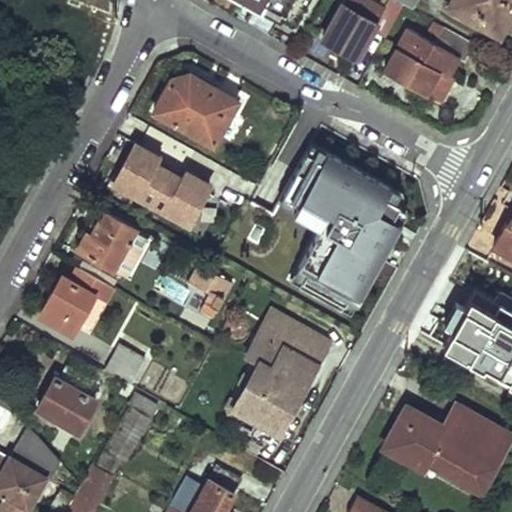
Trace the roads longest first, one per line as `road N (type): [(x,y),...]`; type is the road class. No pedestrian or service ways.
road 1 (tertiary): [(288,511),(473,180)]
road 2 (residential): [(158,2),(473,180)]
road 3 (residential): [(0,288),(158,2)]
road 4 (unknown): [(393,324),(511,398)]
